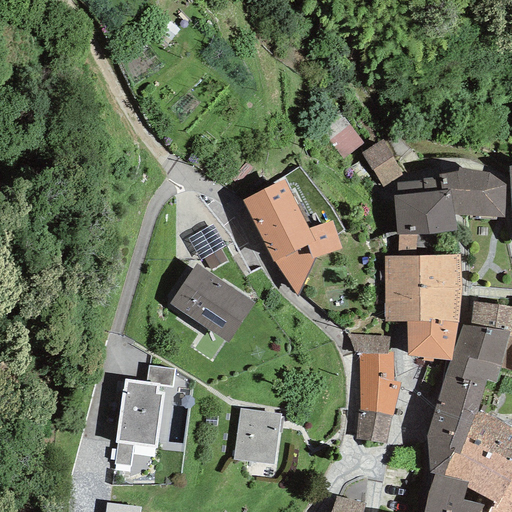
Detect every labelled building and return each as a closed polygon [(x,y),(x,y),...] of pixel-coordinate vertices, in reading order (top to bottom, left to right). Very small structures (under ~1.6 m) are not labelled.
[(343,159),(364,143),(340,113),(319,129),(343,159)] [(381,139),(360,153),(382,187),(403,174),(381,139)] [(456,173),(439,175),(439,178),(440,191),(450,189),(454,215),(504,217),(505,185),(488,172),(458,168),(456,173)] [(440,191),(439,178),(422,179),(422,181),(396,183),(397,196),(393,196),(396,236),(429,235),(456,231),(454,215),(450,189),(440,191)] [(284,180),(242,201),(273,262),(274,261),(297,298),(315,258),(342,249),(332,220),(308,228),(284,180)] [(187,238),(200,260),(203,258),(220,249),(225,246),(212,224),(187,238)] [(227,262),(220,249),(203,258),(210,271),(227,262)] [(384,256),(384,321),(406,322),(430,322),(430,320),(457,323),(460,287),(459,255),(384,256)] [(254,303),(196,265),(169,305),(227,343),(254,303)] [(511,306),(472,302),(470,326),(509,331),(508,337),(511,337),(511,306)] [(451,361),(457,323),(430,320),(430,322),(406,322),(407,356),(423,358),(423,361),(433,361),(433,359),(449,360),(451,361)] [(470,326),(463,325),(452,361),(449,361),(444,376),(486,385),(487,381),(495,383),(499,368),(508,337),(509,331),(470,326)] [(389,337),(346,334),(354,354),(358,354),(387,355),(387,352),(389,337)] [(511,337),(508,337),(499,368),(511,370),(511,368),(511,337)] [(358,410),(355,439),(385,444),(393,410),(400,382),(392,381),(392,352),(387,352),(387,355),(358,354),(359,410),(358,410)] [(175,370),(148,366),(145,382),(160,384),(159,386),(172,388),(175,370)] [(476,411),(486,385),(444,376),(426,437),(430,474),(434,474),(444,477),(451,453),(459,456),(466,438),(476,411)] [(133,445),(157,448),(164,392),(159,392),(159,386),(160,384),(145,382),(125,380),(124,388),(122,387),(115,443),(117,443),(133,445)] [(280,414),(239,409),(232,459),(274,464),(280,414)] [(511,429),(476,411),(466,438),(511,461),(511,429)] [(511,511),(511,461),(466,438),(459,456),(451,453),(444,477),(467,482),(466,488),(493,502),(487,511),(511,511)] [(130,466),(133,445),(117,443),(115,464),(130,466)] [(444,477),(434,474),(428,492),(464,500),(466,488),(467,482),(444,477)] [(479,511),(483,505),(464,500),(428,492),(424,511),(479,511)] [(362,511),(364,503),(336,496),(330,511),(362,511)] [(138,511),(139,507),(106,502),(104,511),(138,511)]
